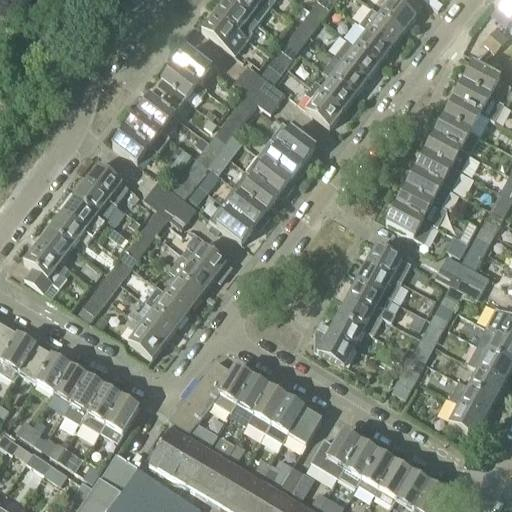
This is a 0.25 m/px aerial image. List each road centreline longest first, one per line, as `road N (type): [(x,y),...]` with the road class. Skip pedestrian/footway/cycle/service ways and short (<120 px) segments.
road 1 (residential): [(476,0),(219,333)]
road 2 (residential): [(491,498),(219,333)]
road 3 (residential): [(0,236),(73,140),(112,46),(149,0)]
road 4 (residential): [(219,333),(166,401),(0,300)]
